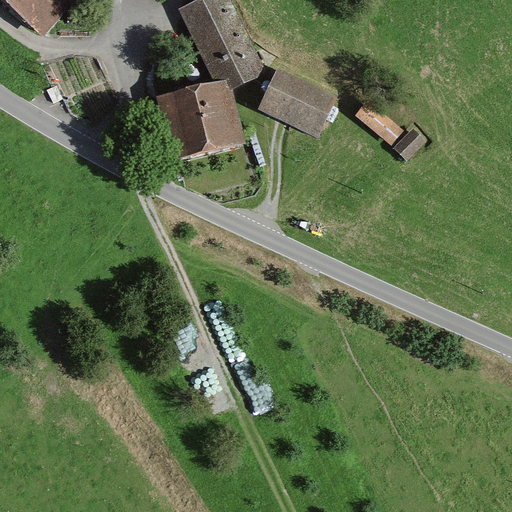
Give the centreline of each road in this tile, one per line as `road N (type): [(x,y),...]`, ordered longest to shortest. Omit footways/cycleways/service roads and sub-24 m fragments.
road 1 (residential): [(0,98),(104,160),(511,348)]
road 2 (track): [(173,0),(131,62),(123,117),(104,160)]
